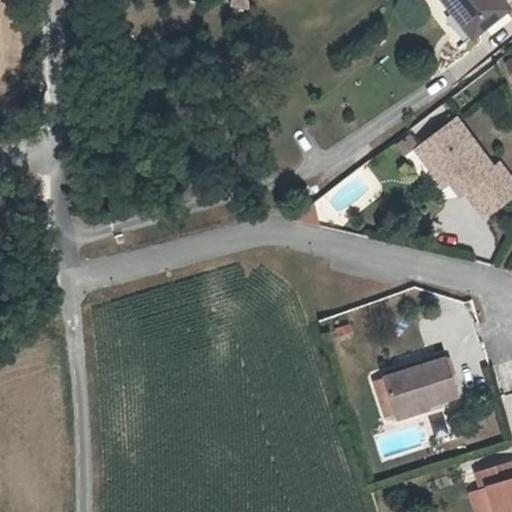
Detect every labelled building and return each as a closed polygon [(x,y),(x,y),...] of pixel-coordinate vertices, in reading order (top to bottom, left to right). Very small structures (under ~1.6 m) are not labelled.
[(511,5),(507,0),(451,0),(476,32),(511,6),(511,5)] [(454,111),(419,136),(446,173),(456,187),(463,183),(481,209),(511,187),(511,180),(497,159),(491,163),(454,111)] [(440,177),(446,173),(419,136),(414,140),(440,177)] [(310,231),(379,186),(365,165),(296,210),(310,231)] [(449,351),(387,368),(387,372),(396,405),(397,407),(460,391),(449,351)] [(396,405),(387,372),(376,375),(386,409),(396,405)] [(485,494),(489,511),(511,511),(511,465),(474,474),(479,495),(485,494)] [(489,511),(485,494),(479,495),(469,497),(472,511),(489,511)]
